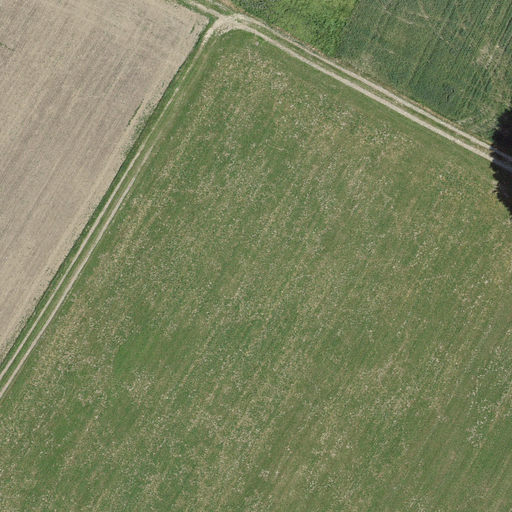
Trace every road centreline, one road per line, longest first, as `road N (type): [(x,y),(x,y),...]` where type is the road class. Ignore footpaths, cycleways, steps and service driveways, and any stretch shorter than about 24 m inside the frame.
road 1 (track): [(225,15),(0,383)]
road 2 (track): [(195,0),(511,162)]
